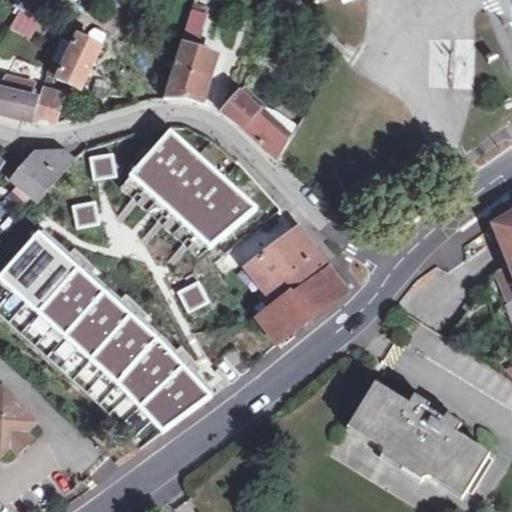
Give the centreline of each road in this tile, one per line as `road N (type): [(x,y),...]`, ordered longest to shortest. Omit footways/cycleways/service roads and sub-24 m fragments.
road 1 (residential): [(407,266),(340,241),(228,133),(193,116),(158,115),(69,139),(0,133)]
road 2 (tertiary): [(407,266),(351,328),(96,511)]
road 3 (tertiary): [(511,169),(407,266)]
